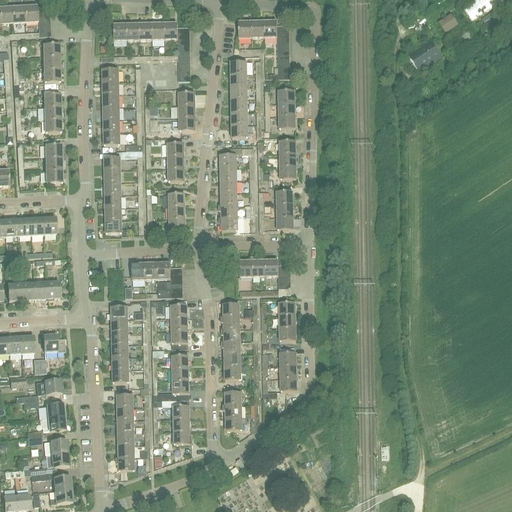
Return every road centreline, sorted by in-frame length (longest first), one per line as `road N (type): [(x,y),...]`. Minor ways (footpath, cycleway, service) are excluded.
road 1 (track): [(416,484),(421,456),(399,344),(393,0)]
road 2 (residential): [(307,246),(313,17),(299,6),(222,3)]
road 3 (residential): [(216,468),(309,400),(307,246)]
road 4 (residential): [(196,248),(222,3)]
road 5 (residential): [(216,468),(208,310),(196,248)]
road 6 (residential): [(77,201),(85,184),(83,0)]
road 7 (residential): [(101,511),(84,318)]
road 8 (residential): [(103,511),(216,468)]
